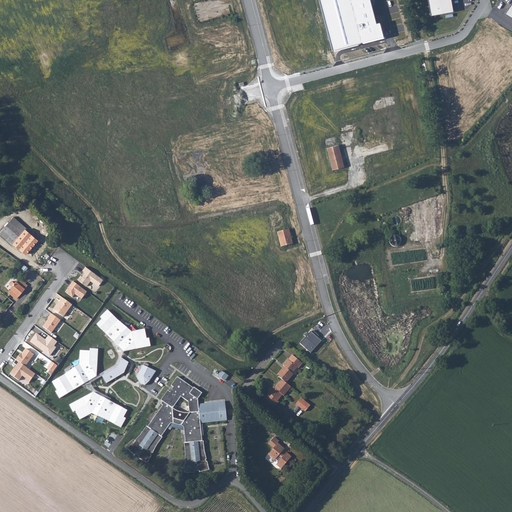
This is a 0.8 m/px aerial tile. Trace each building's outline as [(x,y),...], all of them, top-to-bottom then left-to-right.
[(370,0),(320,0),(333,49),(383,37),(379,23),(376,23),(370,0)] [(450,0),(427,0),(430,14),(452,10),(450,0)] [(332,170),(344,167),(338,145),(327,148),(332,170)] [(30,236),(32,234),(29,231),(28,232),(21,226),(21,225),(14,220),(11,225),(3,219),(0,223),(0,230),(3,233),(0,237),(7,243),(9,241),(15,246),(13,249),(20,254),(33,238),(30,236)] [(282,246),(293,243),(288,228),(278,231),(282,246)] [(403,242),(403,240),(402,237),(401,235),(398,233),(396,233),(393,234),(391,236),(390,238),(389,240),(390,243),(392,245),(394,246),(397,246),(399,246),(401,244),(403,242)] [(87,267),(84,270),(87,273),(84,277),(81,275),(78,279),(87,286),(91,280),(99,286),(104,279),(87,267)] [(15,278),(12,282),(16,285),(19,287),(22,284),(15,278)] [(6,280),(5,282),(7,283),(6,285),(8,286),(7,288),(15,293),(19,287),(16,285),(12,282),(10,280),(9,281),(6,280)] [(74,281),(69,288),(70,288),(67,292),(73,297),(76,294),(82,299),(88,292),(74,281)] [(5,292),(7,293),(12,297),(15,293),(7,288),(5,292)] [(61,301),(55,310),(63,316),(72,305),(62,297),(60,300),(61,301)] [(102,319),(96,324),(123,352),(151,346),(149,338),(147,338),(145,328),(130,331),(108,308),(99,316),(102,319)] [(61,320),(51,313),(48,317),(49,318),(43,327),(51,333),(61,320)] [(36,334),(30,342),(49,356),(56,348),(54,346),(57,342),(49,336),(45,340),(36,334)] [(99,349),(89,348),(88,351),(79,350),(79,363),(51,380),(57,390),(56,391),(60,398),(96,376),(99,349)] [(20,353),(16,360),(25,366),(34,355),(25,349),(21,354),(20,353)] [(298,367),(302,363),(292,354),(283,364),(285,366),(278,374),(283,379),(275,387),(275,386),(265,397),(275,405),(279,401),(278,399),(283,393),(284,394),(291,386),(286,381),(293,373),(292,372),(297,366),(298,367)] [(117,367),(101,375),(106,383),(123,373),(129,362),(121,358),(117,367)] [(25,366),(16,360),(13,364),(15,365),(10,373),(18,379),(21,375),(25,378),(24,380),(29,383),(35,374),(25,366)] [(155,370),(142,364),(135,377),(140,384),(144,385),(149,381),(155,370)] [(220,377),(225,380),(229,375),(224,371),(220,377)] [(194,472),(194,470),(196,470),(198,469),(199,471),(208,469),(206,460),(205,460),(204,459),(206,458),(203,449),(203,441),(201,441),(199,423),(226,421),(225,402),(198,404),(197,399),(202,393),(194,387),(193,388),(177,377),(171,385),(173,387),(170,392),(168,390),(161,400),(164,403),(147,426),(146,426),(141,433),(134,440),(135,441),(134,442),(133,441),(127,448),(134,455),(135,453),(137,455),(139,456),(138,458),(147,463),(151,455),(150,454),(151,452),(152,453),(157,445),(162,437),(161,436),(168,426),(169,425),(170,424),(172,424),(173,424),(175,425),(181,426),(182,427),(183,428),(183,429),(185,442),(183,442),(184,451),(184,456),(184,461),(185,461),(185,463),(184,463),(184,472),(194,472)] [(93,391),(68,404),(72,412),(74,411),(79,419),(91,413),(122,428),(127,418),(125,417),(128,409),(93,391)] [(300,397),(295,404),(305,412),(310,405),(300,397)] [(110,432),(104,445),(109,447),(116,434),(110,432)] [(281,468),(292,457),(287,452),(285,454),(282,452),(285,448),(279,442),(280,441),(275,437),(271,441),(276,445),(269,453),(275,459),(279,455),(282,458),(277,464),(281,468)]
